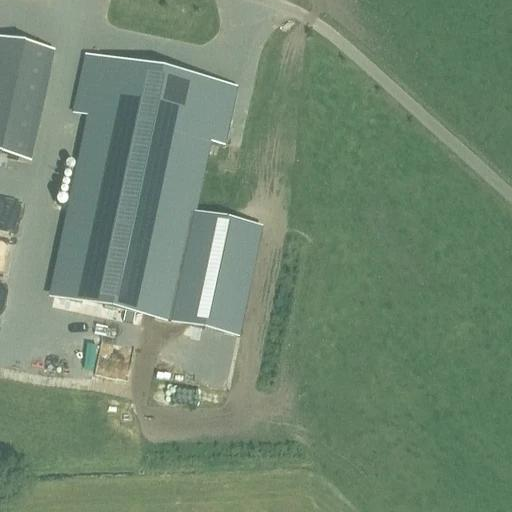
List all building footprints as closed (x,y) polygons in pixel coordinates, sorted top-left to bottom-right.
[(124,52),(136,0),(58,0),(49,38),(88,48),(89,43),(124,52)] [(210,61),(235,62),(237,32),(212,30),(210,61)] [(0,157),(29,164),(53,52),(0,40),(0,157)] [(84,59),(72,113),(92,117),(54,298),(124,313),(122,323),(132,325),(134,315),(166,322),(189,217),(205,141),(224,146),(236,92),(84,59)] [(189,217),(166,322),(234,337),(257,231),(189,217)] [(14,411),(10,439),(31,442),(35,414),(14,411)]
